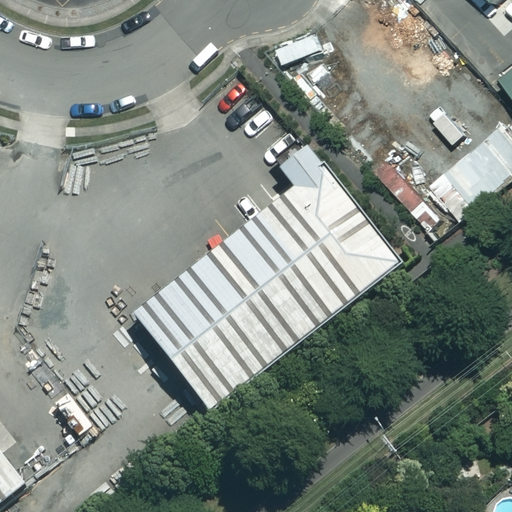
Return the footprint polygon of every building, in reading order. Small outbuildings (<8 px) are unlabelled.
[(511,76),(503,83),(511,95),(511,76)] [(447,173),(477,208),(511,178),(511,123),(509,120),(447,173)] [(218,434),(407,282),(314,167),(285,191),(299,208),(139,337),(218,434)] [(477,208),(447,173),(430,187),(460,222),(477,208)] [(0,511),(8,511),(33,494),(0,453),(0,511)]
